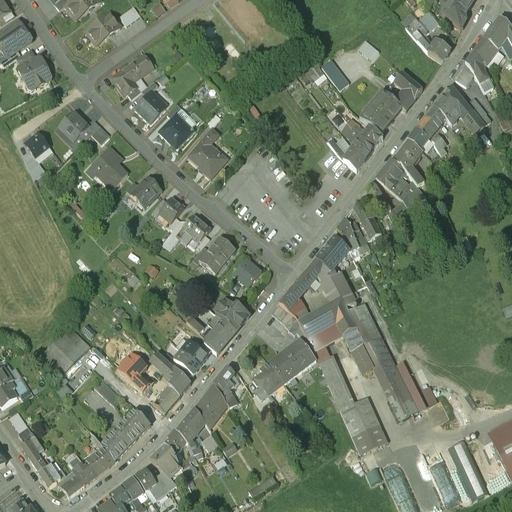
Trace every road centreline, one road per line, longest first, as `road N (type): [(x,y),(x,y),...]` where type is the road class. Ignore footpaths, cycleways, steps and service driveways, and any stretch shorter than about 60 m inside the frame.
road 1 (residential): [(490,7),(438,94),(290,276)]
road 2 (residential): [(290,276),(164,435),(69,511)]
road 3 (residential): [(84,83),(290,276)]
road 4 (residential): [(84,83),(199,0)]
